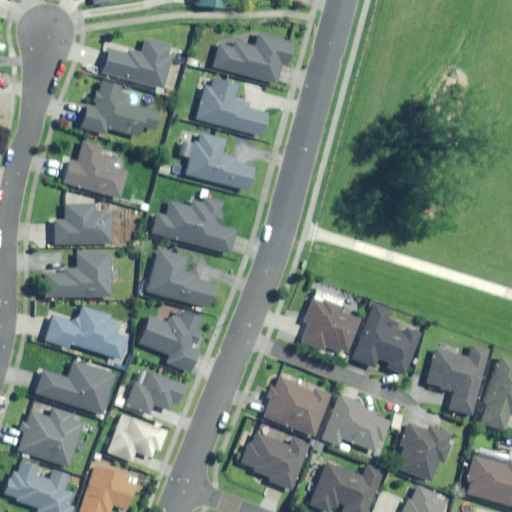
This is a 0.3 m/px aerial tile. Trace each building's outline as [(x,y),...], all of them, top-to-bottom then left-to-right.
[(189,0),(189,6),(218,8),(218,0),(189,0)] [(288,42),(253,33),(249,48),(215,39),(208,68),(272,84),(276,66),(281,67),(288,42)] [(121,53),(103,48),(97,74),(158,89),(167,56),(163,55),(165,46),(140,39),(137,53),(122,49),(121,53)] [(233,86),(208,79),(205,88),(200,86),(191,119),(255,137),(262,113),(242,107),(243,103),(230,99),(233,86)] [(115,88),(96,82),(92,93),(85,91),(74,127),(101,135),(103,129),(133,138),(136,127),(149,131),(154,114),(123,104),(125,97),(114,93),(115,88)] [(187,144),(178,175),(241,192),(247,167),(228,162),(229,158),(216,155),(220,140),(195,133),(192,145),(187,144)] [(98,147),(78,141),(72,162),(63,160),(57,183),(114,199),(122,171),(102,166),(104,158),(96,155),(98,147)] [(195,203),(187,201),(185,207),(165,202),(161,216),(151,214),(146,234),(224,255),(230,231),(213,226),(219,203),(196,197),(195,203)] [(48,246),(106,245),(106,213),(92,213),(91,204),(58,204),(59,219),(47,219),(48,246)] [(182,258),(153,250),(141,293),(202,310),(209,285),(189,280),(190,276),(178,273),(182,258)] [(105,298),(105,254),(70,253),(70,268),(59,268),(59,274),(39,274),(39,298),(105,298)] [(336,308),(307,299),(299,323),(302,324),(296,344),(319,351),(320,348),(343,355),(354,320),(334,314),(336,308)] [(369,368),(370,366),(372,361),(383,364),(381,370),(400,377),(415,334),(401,329),(399,334),(380,327),(386,311),(369,305),(348,360),(369,368)] [(111,335),(114,325),(104,322),(106,316),(75,307),(70,323),(48,316),(40,342),(63,349),(65,345),(115,361),(122,339),(111,335)] [(188,347),(198,317),(177,310),(176,313),(173,312),(171,318),(166,317),(163,324),(141,317),(132,345),(164,356),(161,365),(185,373),(193,349),(188,347)] [(422,384),(434,387),(433,391),(447,395),(443,410),(467,416),(484,350),(461,344),(457,357),(431,350),(422,384)] [(511,362),(494,356),(479,402),(482,403),(476,424),(500,432),(505,415),(511,417),(511,414),(511,362)] [(110,376),(68,362),(62,379),(38,371),(30,394),(97,416),(110,376)] [(179,386),(144,374),(140,386),(129,383),(121,405),(146,414),(148,407),(165,412),(168,403),(173,405),(179,386)] [(292,388),(294,384),(275,377),(269,390),(265,388),(262,397),(266,398),(258,418),(309,437),(326,394),(311,388),(309,394),(292,388)] [(378,444),(386,424),(370,417),(371,414),(355,407),(356,404),(334,395),(316,440),(333,447),(337,439),(370,453),(374,442),(378,444)] [(14,431),(19,432),(13,452),(64,468),(78,425),(65,421),(67,415),(47,409),(44,419),(25,413),(22,422),(17,420),(14,431)] [(162,432),(117,415),(102,454),(126,463),(130,453),(146,459),(150,450),(154,452),(162,432)] [(405,426),(393,464),(394,464),(392,472),(427,482),(433,463),(439,464),(445,445),(442,444),(446,433),(424,426),(423,431),(405,426)] [(284,447),(248,432),(235,464),(249,469),(248,472),(264,478),(263,481),(286,491),(304,446),(287,439),(284,447)] [(502,467),(468,457),(463,478),(466,479),(462,495),(511,508),(511,463),(503,461),(502,467)] [(357,478),(321,463),(304,506),(319,511),(323,511),(328,501),(339,505),(336,511),(362,511),(378,472),(362,466),(357,478)] [(69,493),(59,490),(64,476),(46,471),(43,480),(36,478),(38,471),(15,464),(13,473),(5,471),(0,487),(0,495),(11,499),(10,502),(32,509),(31,511),(67,511),(69,508),(64,506),(69,493)] [(122,478),(89,467),(74,511),(105,511),(107,506),(121,511),(129,485),(121,483),(122,478)] [(394,511),(437,511),(442,502),(429,496),(430,494),(409,485),(400,505),(398,504),(394,511)]
